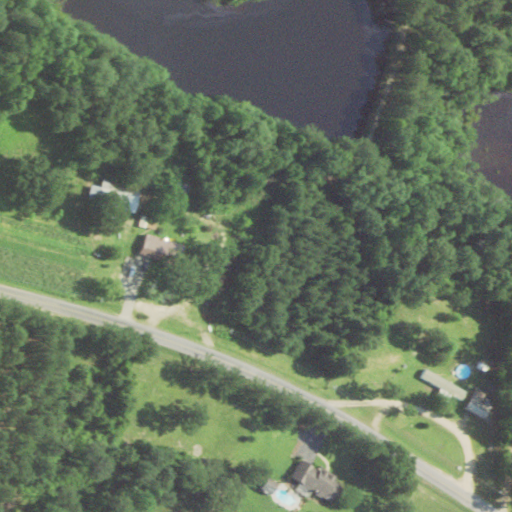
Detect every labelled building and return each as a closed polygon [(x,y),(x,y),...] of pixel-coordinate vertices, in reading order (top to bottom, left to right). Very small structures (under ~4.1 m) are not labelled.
[(89,205),(128,215),(134,190),(96,180),(94,190),(86,188),(84,198),(90,199),(89,205)] [(133,255),(176,269),(183,249),(139,235),(133,255)] [(417,379),(457,402),(461,394),(421,371),(417,379)] [(488,407),(471,394),(461,408),(478,421),(488,407)] [(341,480),(293,462),(285,484),(332,502),(341,480)]
